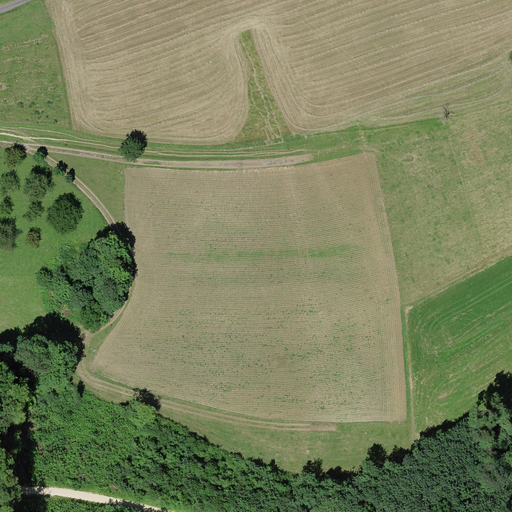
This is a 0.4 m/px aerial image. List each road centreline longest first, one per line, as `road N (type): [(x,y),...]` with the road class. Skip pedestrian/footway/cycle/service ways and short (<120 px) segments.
road 1 (track): [(0,144),(34,148),(69,176),(124,247),(130,268),(122,307),(107,324),(65,334)]
road 2 (track): [(34,148),(142,164),(304,158)]
road 3 (track): [(0,485),(79,492),(160,511)]
